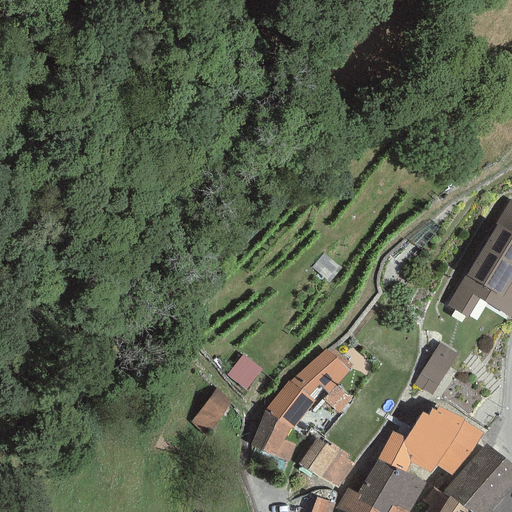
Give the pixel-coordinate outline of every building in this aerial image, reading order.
[(511,200),(510,200),(466,277),(465,276),(447,306),(467,318),(479,298),(510,318),(511,314),(511,200)] [(455,355),(437,344),(412,384),(430,396),(455,355)] [(264,411),(251,445),(276,456),(284,440),(291,428),(293,429),(314,404),(317,406),(323,400),(328,394),(335,386),(349,370),(326,349),(288,381),(264,411)] [(247,391),(263,369),(242,354),(226,375),(247,391)] [(351,400),(335,386),(328,394),(323,400),(339,413),(351,400)] [(206,436),(230,403),(217,388),(190,422),(206,436)] [(472,451),(483,433),(464,421),(464,419),(438,407),(436,411),(432,409),(429,416),(422,412),(406,438),(392,431),(378,459),(406,473),(410,464),(430,473),(436,465),(450,475),(472,451)] [(338,487),(354,465),(346,459),(349,456),(331,443),(329,447),(316,438),(298,465),(338,487)] [(289,463),(295,446),(284,440),(276,456),(289,463)] [(450,496),(468,511),(489,511),(511,487),(511,465),(486,444),(442,493),(447,498),(450,496)] [(407,511),(408,511),(426,482),(406,473),(378,459),(357,493),(361,495),(358,500),(380,511),(388,511),(394,504),(407,511)] [(407,511),(394,504),(388,511),(380,511),(358,500),(361,495),(357,493),(348,488),(336,508),(343,511),(407,511)] [(468,511),(450,496),(447,498),(439,511),(425,511),(468,511)] [(330,511),(334,503),(316,497),(310,511),(330,511)]
